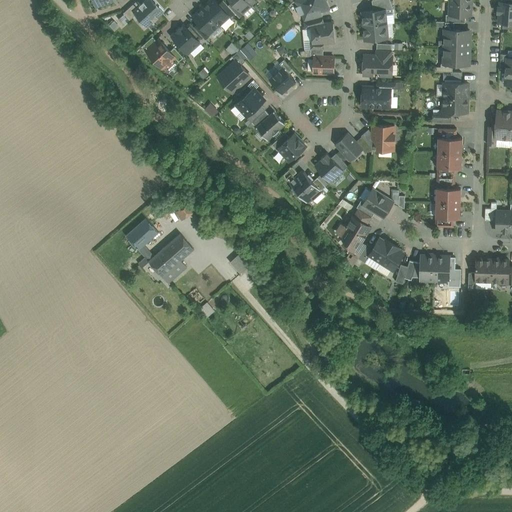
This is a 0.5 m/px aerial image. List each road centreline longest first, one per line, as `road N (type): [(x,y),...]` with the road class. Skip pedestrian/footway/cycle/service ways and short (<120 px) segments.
road 1 (residential): [(483,97),(479,245)]
road 2 (residential): [(351,89),(350,114),(319,142),(289,112),(316,88)]
